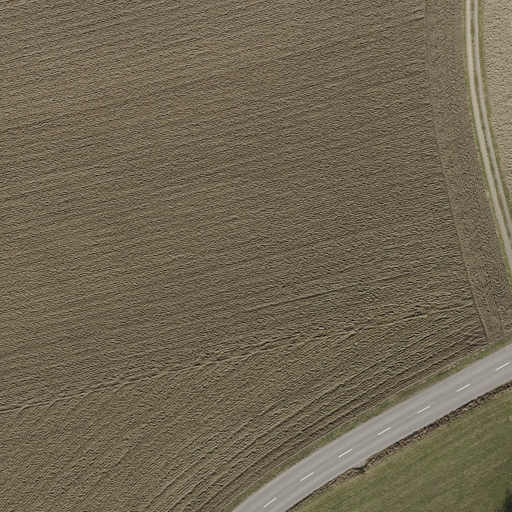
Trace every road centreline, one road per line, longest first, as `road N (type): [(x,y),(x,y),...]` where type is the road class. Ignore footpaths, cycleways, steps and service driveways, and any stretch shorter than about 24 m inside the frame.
road 1 (tertiary): [(267,511),(350,450),(511,361)]
road 2 (track): [(511,240),(484,131),(473,55),(476,0)]
